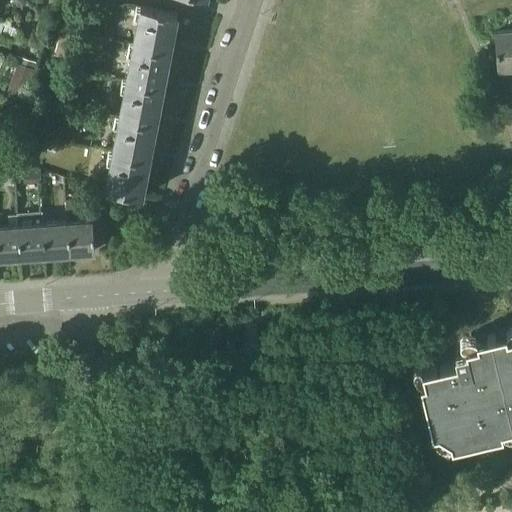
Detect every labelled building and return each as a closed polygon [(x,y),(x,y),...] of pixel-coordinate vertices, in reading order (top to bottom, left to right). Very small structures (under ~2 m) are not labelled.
[(49,0),(47,8),(56,10),(59,0),(49,0)] [(141,5),(134,42),(170,49),(177,12),(141,5)] [(3,24),(1,31),(15,36),(17,29),(3,24)] [(497,68),(501,68),(511,66),(511,28),(494,30),(497,68)] [(134,42),(126,78),(163,85),(170,49),(134,42)] [(22,56),(19,63),(34,68),(34,70),(37,71),(40,62),(22,56)] [(34,68),(19,63),(17,63),(6,94),(19,98),(20,94),(25,96),(28,88),(23,86),(24,83),(29,84),(34,70),(34,68)] [(126,78),(119,115),(156,122),(163,85),(126,78)] [(6,117),(0,115),(0,133),(2,134),(3,131),(11,133),(13,126),(4,124),(6,117)] [(25,115),(24,124),(33,125),(35,117),(25,115)] [(119,115),(112,151),(149,158),(156,122),(119,115)] [(142,195),(149,158),(112,151),(105,188),(142,195)] [(14,164),(0,164),(0,175),(15,175),(14,164)] [(23,169),(24,183),(41,182),(41,168),(23,169)] [(21,255),(45,254),(43,223),(42,211),(18,213),(18,224),(21,255)] [(67,221),(70,252),(94,250),(92,219),(67,221)] [(70,252),(67,221),(43,223),(45,254),(70,252)] [(0,256),(21,255),(18,224),(0,225),(0,256)] [(245,324),(245,343),(257,343),(257,324),(245,324)] [(424,380),(420,381),(432,432),(439,431),(450,438),(452,444),(503,431),(502,427),(511,424),(511,333),(507,334),(506,330),(476,337),(477,342),(465,345),(466,349),(454,351),(456,359),(421,368),(424,380)]
